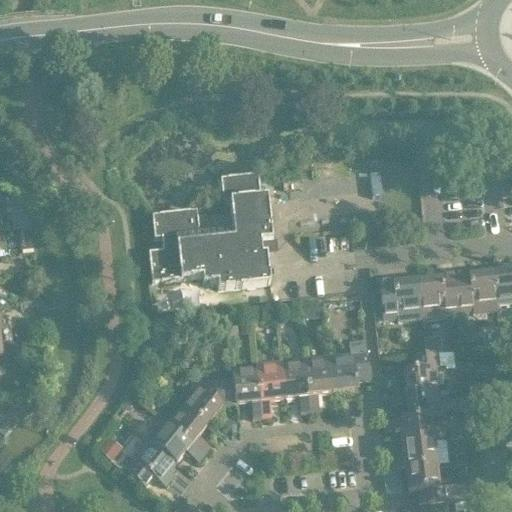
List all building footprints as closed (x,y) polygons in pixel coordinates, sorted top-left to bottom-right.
[(162,254),(148,256),(151,287),(201,281),(202,288),(216,287),(217,294),(223,293),(269,288),(266,258),(261,258),(260,246),(272,245),(272,244),(267,200),(260,200),(258,189),(257,179),(223,183),(220,183),(222,204),(200,207),(202,221),(197,221),(196,215),(151,220),(154,243),(161,242),(162,254)] [(24,231),(23,217),(11,218),(12,232),(24,231)] [(491,271),(495,309),(511,307),(511,274),(510,275),(509,269),(491,271)] [(496,315),(495,309),(491,271),(454,275),(458,317),(472,315),(472,318),(496,315)] [(454,275),(416,279),(421,323),(444,321),(444,318),(458,317),(454,275)] [(397,326),(421,323),(416,279),(377,283),(378,294),(373,295),(376,324),(382,324),(382,325),(397,323),(397,326)] [(248,327),(240,328),(241,338),(249,337),(248,327)] [(327,360),(331,398),(356,396),(355,386),(368,385),(364,346),(348,348),(349,357),(327,360)] [(402,375),(405,399),(437,396),(434,374),(438,373),(436,357),(410,360),(412,374),(402,375)] [(303,362),(303,369),(309,418),(318,417),(316,400),(331,398),(327,360),(303,362)] [(255,367),(256,374),(260,423),(270,422),(269,405),(283,404),(280,372),(279,365),(255,367)] [(309,418),(303,369),(280,372),(283,404),(297,402),(299,419),(309,418)] [(231,377),(231,383),(232,383),(235,409),(250,407),(252,424),(260,423),(256,374),(231,377)] [(221,410),(235,409),(232,383),(231,383),(208,385),(221,410)] [(181,410),(206,430),(221,410),(208,385),(201,394),(196,390),(181,410)] [(439,421),(437,396),(405,399),(388,401),(389,410),(406,409),(407,422),(407,423),(430,421),(430,422),(439,421)] [(196,441),(206,430),(181,410),(165,429),(204,459),(210,452),(196,441)] [(8,412),(5,417),(12,422),(15,418),(8,412)] [(401,448),(433,445),(430,422),(430,421),(407,423),(407,422),(382,425),(383,435),(400,433),(401,448)] [(145,443),(175,467),(185,456),(198,467),(204,459),(165,429),(160,424),(145,443)] [(4,426),(0,431),(0,436),(4,439),(10,430),(4,426)] [(99,454),(111,464),(121,452),(109,442),(99,454)] [(168,476),(175,467),(145,443),(131,461),(133,463),(123,475),(144,491),(152,481),(164,491),(173,480),(168,476)] [(436,469),(433,445),(401,448),(403,463),(386,465),(387,474),(404,472),(436,469)] [(404,472),(406,497),(416,496),(417,510),(443,507),(442,491),(438,492),(436,469),(404,472)] [(465,493),(456,494),(457,503),(466,503),(465,493)]
